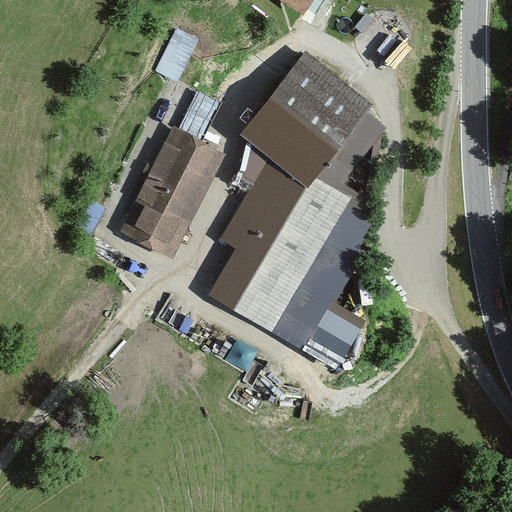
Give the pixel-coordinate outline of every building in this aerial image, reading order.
[(274,0),(309,25),(327,0),(274,0)] [(192,51),(171,40),(156,70),(178,81),(192,51)] [(307,49),(241,132),(270,155),(222,237),(236,246),(210,292),(307,352),(364,255),(357,250),(373,219),(374,199),(343,180),(388,127),(369,110),(374,101),(307,49)] [(197,91),(180,125),(202,136),(219,101),(197,91)] [(174,127),(122,230),(172,256),(225,152),(174,127)]
